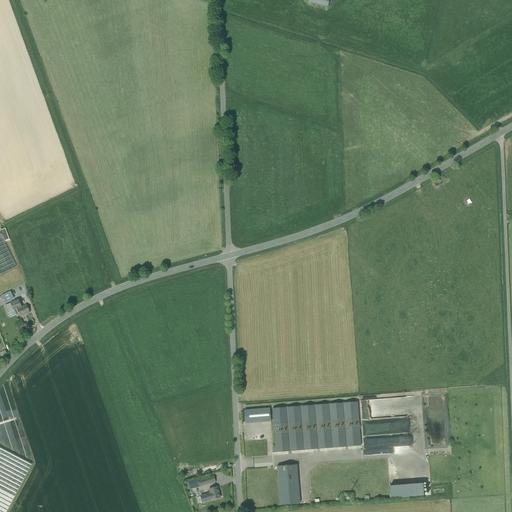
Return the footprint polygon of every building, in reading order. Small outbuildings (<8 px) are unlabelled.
[(0,275),(15,268),(0,236),(0,275)] [(10,291),(1,295),(4,302),(13,299),(10,291)] [(19,301),(13,303),(14,306),(12,307),(14,310),(17,309),(22,307),(19,301)] [(22,307),(17,309),(20,317),(30,313),(27,305),(22,307)] [(357,402),(271,408),(274,447),(271,447),(272,452),(346,447),(346,442),(357,441),(356,437),(360,437),(357,402)] [(269,409),(244,411),(245,424),(270,422),(269,409)] [(0,447),(0,511),(6,511),(32,465),(0,447)] [(299,504),(297,465),(276,466),(278,505),(299,504)] [(422,484),(389,486),(390,498),(423,496),(422,484)] [(217,487),(209,489),(210,493),(212,500),(220,498),(217,487)] [(210,493),(201,496),(202,503),(212,500),(210,493)]
